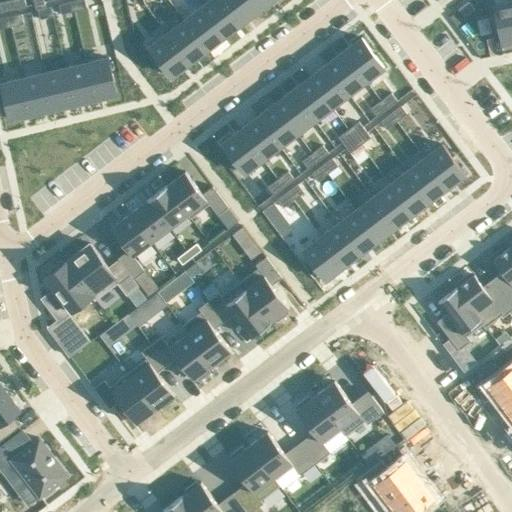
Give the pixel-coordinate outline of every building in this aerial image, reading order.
[(12,0),(8,0),(0,2),(0,5),(2,12),(14,9),(12,0)] [(25,0),(12,0),(14,9),(27,6),(25,0)] [(44,0),(33,0),(36,9),(38,9),(46,7),(44,0)] [(85,0),(74,0),(72,1),(75,11),(87,8),(85,0)] [(224,0),(210,0),(202,6),(224,36),(242,23),(224,0)] [(251,0),(224,0),(242,23),(259,10),(251,0)] [(251,0),(259,10),(271,0),(251,0)] [(511,0),(493,0),(497,16),(494,17),(496,31),(500,31),(502,42),(511,40),(511,0)] [(72,1),(59,4),(62,14),(75,11),(72,1)] [(469,1),(459,9),(465,17),(475,9),(469,1)] [(46,7),(38,9),(41,19),(54,16),(51,6),(46,7)] [(202,6),(185,19),(207,49),(224,36),(202,6)] [(16,14),(9,16),(12,26),(24,23),(22,13),(16,14)] [(9,16),(0,18),(0,28),(12,26),(9,16)] [(185,19),(168,32),(190,62),(207,49),(185,19)] [(168,32),(150,46),(172,75),(190,62),(168,32)] [(362,37),(344,50),(367,80),(385,67),(362,37)] [(344,50),(327,63),(349,93),(367,80),(344,50)] [(109,57),(87,63),(95,98),(117,93),(109,57)] [(87,63),(66,67),(74,103),(95,98),(87,63)] [(327,63),(310,76),(332,106),(349,93),(327,63)] [(66,67),(45,72),(53,108),(74,103),(66,67)] [(45,72),(24,77),(32,113),(53,108),(45,72)] [(310,76),(292,89),(315,119),(332,106),(310,76)] [(24,77),(2,83),(10,119),(32,113),(24,77)] [(292,89),(275,102),(298,132),(315,119),(292,89)] [(392,92),(382,100),(388,108),(398,100),(392,92)] [(382,100),(371,108),(377,116),(388,108),(382,100)] [(275,102),(258,115),(280,145),(298,132),(275,102)] [(402,105),(391,113),(397,121),(408,113),(402,105)] [(391,113),(381,121),(387,129),(397,121),(391,113)] [(258,115),(241,128),(263,158),(280,145),(258,115)] [(359,121),(349,129),(355,136),(365,129),(359,121)] [(241,128),(223,142),(245,171),(263,158),(241,128)] [(349,129),(338,136),(345,144),(355,136),(349,129)] [(365,129),(355,136),(361,144),(371,137),(365,129)] [(355,136),(345,144),(351,152),(361,144),(355,136)] [(443,144),(425,157),(448,187),(465,173),(443,144)] [(323,145),(313,153),(319,160),(329,152),(323,145)] [(313,153),(303,160),(308,168),(319,160),(313,153)] [(333,157),(323,165),(328,173),(339,165),(333,157)] [(425,157),(408,170),(430,200),(448,187),(425,157)] [(323,165),(312,173),(318,181),(328,173),(323,165)] [(408,170),(391,183),(413,213),(430,200),(408,170)] [(168,184),(167,185),(188,213),(207,199),(218,214),(229,206),(213,185),(203,193),(186,171),(168,184)] [(289,171),(279,179),(284,186),(295,179),(289,171)] [(279,179),(268,186),(274,194),(284,186),(279,179)] [(298,183),(288,191),(294,199),(304,191),(298,183)] [(391,183),(374,196),(396,226),(413,213),(391,183)] [(167,185),(149,198),(170,227),(188,213),(167,185)] [(288,191),(277,199),(283,207),(294,199),(288,191)] [(374,196),(356,209),(379,239),(396,226),(374,196)] [(148,199),(131,212),(152,241),(170,227),(149,198),(148,199)] [(356,209),(339,222),(361,252),(379,239),(356,209)] [(131,212),(112,227),(129,249),(119,257),(134,278),(145,270),(134,255),(152,241),(131,212)] [(339,222),(322,235),(344,265),(361,252),(339,222)] [(262,250),(243,225),(232,233),(252,259),(262,250)] [(322,235),(304,249),(327,278),(344,265),(322,235)] [(91,243),(67,261),(93,295),(96,298),(118,281),(128,294),(138,286),(139,285),(120,259),(109,267),(91,243)] [(197,243),(188,250),(192,256),(201,249),(197,243)] [(502,271),(493,278),(511,303),(511,246),(494,260),(502,271)] [(182,263),(192,256),(188,250),(178,257),(182,263)] [(258,266),(240,280),(271,321),(272,321),(271,321),(275,318),(278,320),(289,312),(287,309),(289,307),(272,284),(282,277),(267,256),(256,263),(258,266)] [(55,288),(42,298),(59,320),(69,313),(93,295),(67,261),(64,263),(61,260),(48,270),(51,273),(47,276),(55,288)] [(196,261),(187,269),(192,276),(202,269),(196,261)] [(194,280),(186,269),(157,291),(166,302),(194,280)] [(159,288),(145,270),(134,278),(148,296),(159,288)] [(457,287),(483,322),(486,326),(502,314),(503,316),(511,309),(511,303),(493,278),(483,285),(475,274),(457,287)] [(219,292),(209,299),(225,320),(235,313),(252,336),(271,321),(240,280),(221,295),(219,292)] [(138,286),(128,294),(137,306),(147,299),(138,286)] [(447,313),(438,320),(451,338),(443,344),(452,355),(459,349),(463,347),(471,340),(467,335),(483,322),(457,287),(447,294),(439,301),(447,313)] [(202,311),(183,325),(189,332),(213,364),(232,350),(215,327),(225,320),(209,299),(199,307),(202,311)] [(139,306),(129,313),(139,326),(148,319),(139,306)] [(128,313),(117,322),(125,333),(137,324),(128,313)] [(80,327),(60,342),(70,355),(90,340),(80,327)] [(506,330),(495,339),(500,344),(510,336),(506,330)] [(162,335),(152,343),(168,364),(177,356),(194,379),(197,377),(199,380),(211,371),(208,368),(213,364),(189,332),(170,346),(162,335)] [(147,358),(129,372),(156,408),(161,404),(163,408),(174,399),(172,396),(175,394),(158,371),(168,364),(152,343),(141,351),(147,358)] [(511,368),(490,385),(503,403),(511,396),(511,368)] [(104,379),(94,387),(110,407),(120,400),(137,422),(156,408),(129,372),(110,386),(104,379)] [(335,380),(316,394),(346,434),(365,420),(368,423),(384,411),(368,390),(352,402),(335,380)] [(0,440),(20,425),(13,415),(20,409),(0,382),(0,440)] [(300,406),(297,409),(314,431),(300,442),(317,464),(332,453),(350,440),(346,434),(316,394),(311,398),(309,395),(298,403),(300,406)] [(511,396),(503,403),(511,414),(511,396)] [(0,445),(0,470),(2,469),(19,491),(30,482),(40,496),(43,493),(45,496),(57,488),(54,485),(68,475),(40,438),(33,442),(22,428),(0,445)] [(268,431),(250,444),(281,485),(284,489),(302,476),(302,475),(317,464),(300,442),(285,453),(268,431)] [(233,457),(231,459),(248,482),(234,492),(248,511),(251,511),(259,506),(264,503),(261,499),(281,485),(250,444),(244,449),(242,446),(231,454),(233,457)] [(371,446),(361,453),(370,464),(379,457),(371,446)] [(381,463),(360,478),(382,507),(420,478),(406,460),(389,473),(381,463)] [(420,478),(382,507),(385,511),(418,511),(416,509),(434,496),(420,478)] [(187,492),(183,495),(195,511),(248,511),(234,492),(219,504),(201,481),(199,483),(196,480),(185,489),(187,492)] [(183,495),(163,510),(165,511),(195,511),(183,495)]
